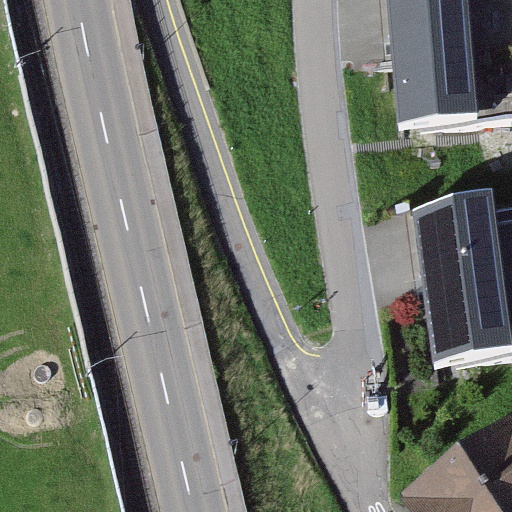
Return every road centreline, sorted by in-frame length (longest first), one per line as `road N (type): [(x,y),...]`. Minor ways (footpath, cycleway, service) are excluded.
road 1 (secondary): [(193,511),(76,0)]
road 2 (residential): [(339,441),(223,183),(159,0)]
road 3 (residential): [(339,441),(360,354),(325,161),(313,0)]
